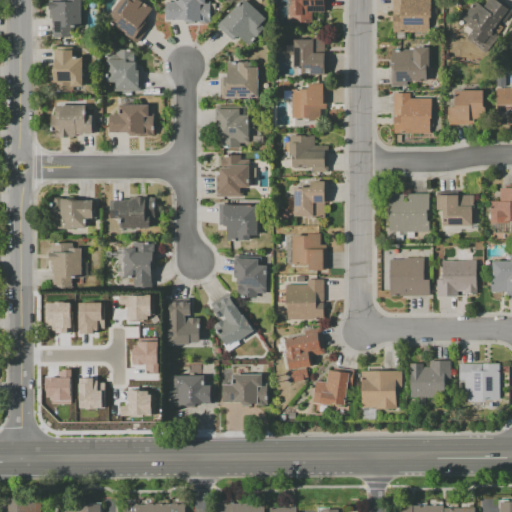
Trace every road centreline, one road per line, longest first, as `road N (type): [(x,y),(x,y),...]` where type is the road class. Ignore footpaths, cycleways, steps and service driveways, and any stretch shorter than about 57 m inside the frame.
road 1 (residential): [(23,0),(20,457)]
road 2 (secondary): [(437,456),(20,457)]
road 3 (residential): [(362,0),(365,332)]
road 4 (residential): [(186,66),(194,266)]
road 5 (residential): [(186,170),(25,171)]
road 6 (residential): [(364,161),(511,158)]
road 7 (residential): [(365,332),(511,337)]
